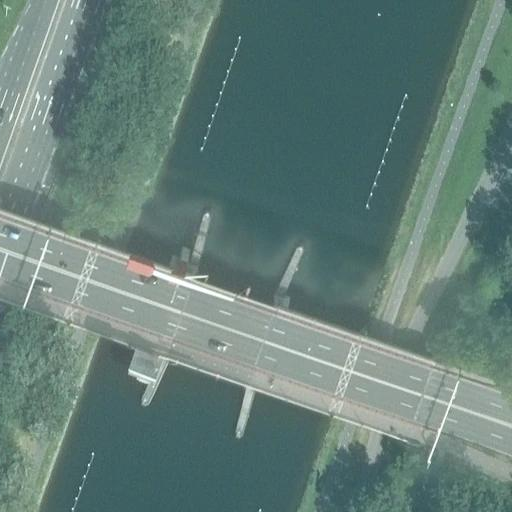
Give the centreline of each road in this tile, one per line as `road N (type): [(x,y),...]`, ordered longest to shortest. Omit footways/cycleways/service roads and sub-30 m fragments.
road 1 (primary): [(504,422),(0,245)]
road 2 (unclassified): [(360,511),(412,337),(495,157)]
road 3 (primary): [(0,263),(95,0)]
road 4 (primary): [(45,0),(0,129)]
